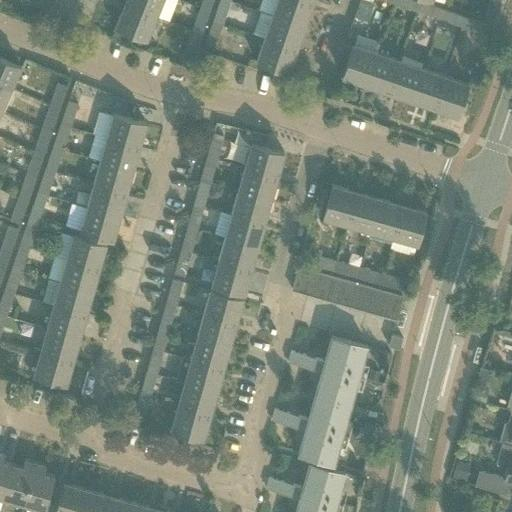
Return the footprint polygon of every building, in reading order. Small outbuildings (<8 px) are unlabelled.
[(162,0),(125,0),(125,3),(157,15),(162,0)] [(203,0),(200,7),(209,10),(213,0),(203,0)] [(231,1),(229,0),(220,0),(215,15),(225,18),(231,1)] [(303,0),(276,0),(272,15),(304,26),(312,3),(303,0)] [(395,0),(394,3),(397,4),(409,8),(412,9),(414,0),(395,0)] [(499,2),(492,0),(489,0),(484,17),(493,20),(499,2)] [(359,1),(354,16),(368,21),(373,5),(359,1)] [(157,15),(125,3),(116,26),(147,38),(157,15)] [(439,19),(443,9),(425,3),(422,12),(439,19)] [(209,10),(200,7),(194,25),(203,28),(209,10)] [(460,16),(443,9),(439,19),(457,25),(460,16)] [(272,15),(264,37),(297,48),(304,26),(272,15)] [(471,19),(467,28),(486,35),(489,26),(471,19)] [(211,25),(206,43),(215,46),(221,29),(211,25)] [(348,34),(345,42),(353,44),(356,37),(348,34)] [(194,56),(195,53),(200,38),(191,35),(185,53),(194,56)] [(297,48),(264,37),(256,61),(289,72),(297,48)] [(377,53),(358,46),(354,44),(343,76),(366,84),(377,53)] [(400,60),(377,53),(366,84),(389,92),(400,60)] [(0,84),(11,89),(21,66),(0,56),(0,84)] [(422,68),(400,60),(389,92),(411,100),(422,68)] [(422,68),(411,100),(434,108),(445,76),(422,68)] [(445,76),(434,108),(457,116),(468,84),(445,76)] [(62,103),(68,84),(57,81),(51,100),(62,103)] [(11,89),(0,84),(0,110),(1,111),(11,89)] [(102,110),(95,134),(139,146),(146,122),(133,118),(137,107),(106,95),(102,110)] [(78,104),(68,100),(62,118),(72,121),(78,104)] [(43,128),(52,131),(57,113),(49,110),(43,128)] [(52,131),(43,128),(37,146),(46,149),(52,131)] [(52,147),(62,150),(68,132),(58,129),(52,147)] [(223,136),(214,133),(209,151),(218,154),(223,136)] [(139,146),(95,134),(88,157),(100,160),(133,169),(139,146)] [(251,143),(245,167),(277,177),(284,152),(251,143)] [(62,150),(52,147),(46,164),(56,167),(62,150)] [(27,174),(36,177),(42,160),(33,156),(27,174)] [(100,160),(94,183),(126,192),(133,169),(100,160)] [(206,161),(201,179),(210,182),(215,164),(206,161)] [(245,167),(238,190),(271,199),(277,177),(245,167)] [(36,177),(27,174),(21,192),(30,195),(36,177)] [(44,174),(38,192),(47,195),(53,178),(44,174)] [(210,182),(201,179),(196,198),(205,200),(210,182)] [(94,183),(87,206),(120,215),(126,192),(94,183)] [(211,184),(208,196),(215,198),(222,194),(224,187),(211,184)] [(347,224),(356,191),(332,185),(323,217),(347,224)] [(271,199),(238,190),(232,213),(264,222),(271,199)] [(356,191),(347,224),(370,230),(379,198),(356,191)] [(47,195),(38,192),(32,210),(41,213),(47,195)] [(402,204),(379,198),(370,230),(393,237),(402,204)] [(11,220),(20,224),(27,206),(18,202),(11,220)] [(402,204),(393,237),(417,244),(426,211),(402,204)] [(120,215),(87,206),(81,230),(113,239),(120,215)] [(193,207),(188,225),(197,228),(202,210),(193,207)] [(264,222),(232,213),(225,236),(258,245),(264,222)] [(21,239),(31,242),(37,224),(27,221),(21,239)] [(197,228),(188,225),(183,244),(192,246),(197,228)] [(3,244),(13,248),(19,229),(9,226),(3,244)] [(66,259),(99,268),(106,244),(72,234),(66,259)] [(225,236),(219,259),(251,268),(258,245),(225,236)] [(18,250),(12,268),(21,271),(27,253),(18,250)] [(313,253),(310,264),(322,267),(325,256),(313,253)] [(184,275),(189,257),(180,254),(174,273),(184,275)] [(0,274),(3,276),(9,259),(0,255),(0,274)] [(99,268),(66,259),(59,282),(93,291),(99,268)] [(251,268),(219,259),(212,283),(245,293),(251,268)] [(357,277),(360,267),(348,263),(345,274),(357,277)] [(304,293),(311,270),(299,267),(292,289),(304,293)] [(360,267),(357,277),(368,280),(371,270),(360,267)] [(21,271),(12,268),(6,285),(15,289),(21,271)] [(311,270),(304,293),(315,296),(322,273),(311,270)] [(333,277),(322,273),(315,296),(327,299),(333,277)] [(345,280),(333,277),(327,299),(338,303),(345,280)] [(395,277),(392,287),(404,291),(407,280),(395,277)] [(182,281),(173,278),(168,297),(177,300),(182,281)] [(345,280),(338,303),(349,306),(356,283),(345,280)] [(93,291),(59,282),(53,304),(86,314),(93,291)] [(356,283),(349,306),(361,309),(367,286),(356,283)] [(367,286),(361,309),(372,312),(378,290),(367,286)] [(210,289),(204,313),(236,322),(243,298),(210,289)] [(378,290),(372,312),(383,316),(390,293),(378,290)] [(390,293),(383,316),(396,319),(402,296),(390,293)] [(2,295),(0,299),(0,313),(6,316),(12,298),(2,295)] [(86,314),(53,304),(47,327),(80,336),(86,314)] [(165,307),(160,325),(169,328),(174,310),(165,307)] [(204,313),(197,336),(230,345),(236,322),(204,313)] [(169,328),(160,325),(155,343),(164,346),(169,328)] [(80,336),(47,327),(41,350),(74,359),(80,336)] [(391,334),(388,346),(400,349),(403,338),(391,334)] [(197,336),(191,359),(223,368),(230,345),(197,336)] [(368,365),(362,363),(367,346),(331,336),(325,360),(315,357),(312,368),(321,371),(315,394),(351,405),(355,388),(361,390),(368,365)] [(74,359),(41,350),(34,374),(67,383),(74,359)] [(295,364),(298,353),(291,350),(288,362),(295,364)] [(381,351),(378,364),(387,366),(390,353),(381,351)] [(152,353),(147,371),(156,374),(161,356),(152,353)] [(306,355),(298,353),(295,364),(303,366),(306,355)] [(175,379),(175,380),(184,383),(184,381),(217,391),(223,368),(191,359),(182,356),(175,379)] [(370,369),(367,378),(374,380),(377,381),(379,371),(370,369)] [(156,374),(147,371),(142,389),(151,392),(156,374)] [(184,383),(178,405),(211,414),(217,391),(184,381),(184,383)] [(475,387),(472,398),(485,402),(488,391),(475,387)] [(299,415),(296,427),(305,429),(298,453),(334,463),(339,447),(339,446),(341,440),(347,441),(349,434),(350,429),(344,427),(346,421),(351,405),(315,394),(308,418),(299,415)] [(133,418),(143,421),(148,403),(139,400),(133,418)] [(211,414),(178,405),(171,429),(204,438),(211,414)] [(279,422),(282,411),(274,409),(271,419),(279,422)] [(282,411),(279,422),(286,424),(289,413),(282,411)] [(359,427),(356,437),(368,440),(371,431),(359,427)] [(358,439),(355,452),(366,455),(369,442),(358,439)] [(496,463),(507,467),(504,477),(479,470),(474,485),(505,494),(508,486),(511,486),(511,444),(503,442),(496,463)] [(0,452),(0,496),(3,498),(13,463),(3,461),(5,454),(0,452)] [(23,466),(13,463),(3,498),(24,503),(35,462),(25,459),(23,466)] [(456,460),(451,477),(465,481),(470,464),(456,460)] [(35,462),(24,503),(45,510),(55,475),(45,472),(47,465),(35,462)] [(347,492),(340,490),(345,472),(310,462),(303,486),(293,483),(290,495),(300,497),(295,511),(341,511),(342,510),(344,504),(347,492)] [(273,490),(277,479),(270,477),(266,488),(273,490)] [(277,479),(273,490),(281,492),(284,481),(277,479)] [(81,511),(88,489),(64,482),(56,511),(81,511)] [(81,511),(106,511),(111,495),(88,489),(81,511)] [(106,511),(131,511),(134,502),(111,495),(106,511)] [(134,502),(131,511),(156,511),(157,508),(134,502)]
